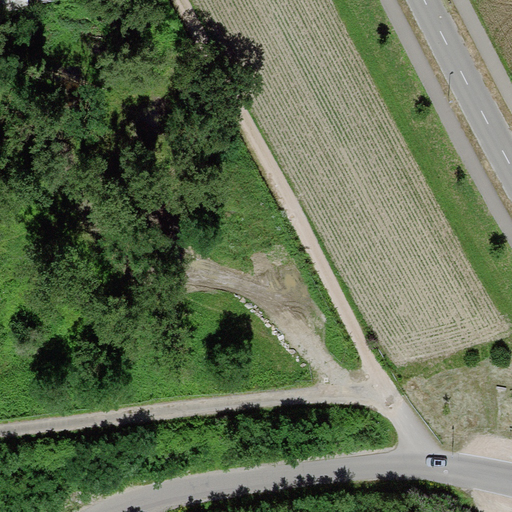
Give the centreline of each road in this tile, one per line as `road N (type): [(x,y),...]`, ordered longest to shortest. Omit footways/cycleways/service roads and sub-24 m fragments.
road 1 (track): [(398,399),(184,0)]
road 2 (unclassified): [(511,480),(425,464),(357,464),(204,480),(98,511)]
road 3 (track): [(398,399),(0,429)]
road 4 (unclassified): [(422,0),(511,172)]
